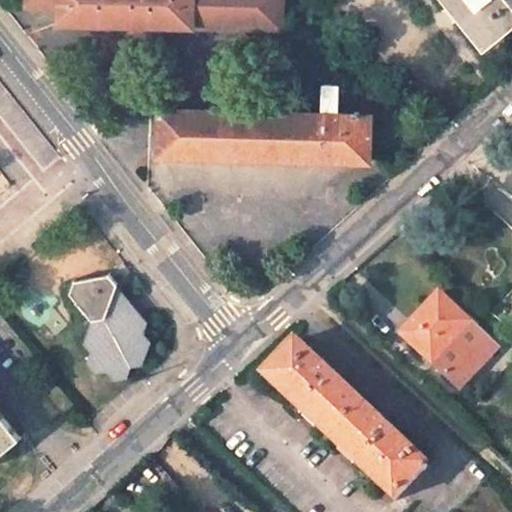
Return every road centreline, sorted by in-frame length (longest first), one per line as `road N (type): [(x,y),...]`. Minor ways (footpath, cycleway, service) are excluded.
road 1 (unclassified): [(0,38),(240,345)]
road 2 (unclassified): [(511,86),(240,345)]
road 3 (unclassified): [(240,345),(57,511)]
